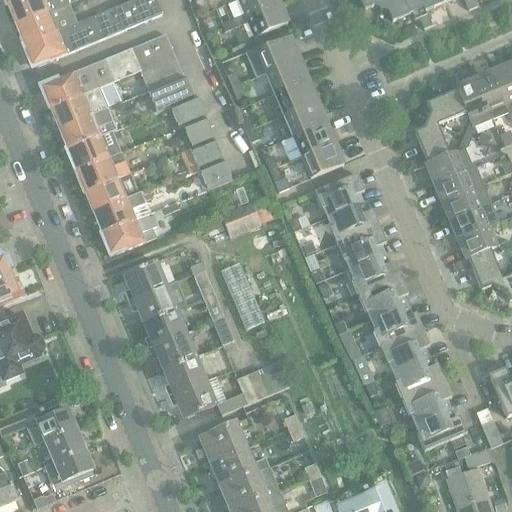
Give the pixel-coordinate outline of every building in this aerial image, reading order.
[(8,8),(16,28),(69,6),(66,0),(55,0),(45,5),(42,0),(25,0),(6,8),(8,8)] [(161,17),(153,0),(142,0),(132,4),(135,13),(140,26),(161,17)] [(244,16),(233,21),(237,29),(248,24),(246,21),(279,6),(276,0),(242,0),(238,2),(244,16)] [(373,8),(381,11),(385,0),(358,0),(364,12),(373,8)] [(392,24),(412,15),(405,0),(385,0),(381,11),(388,15),(392,24)] [(432,28),(426,13),(425,13),(419,0),(405,0),(412,15),(416,13),(424,31),(432,28)] [(419,0),(425,13),(426,13),(444,5),(441,0),(419,0)] [(463,0),(468,13),(477,9),(473,0),(463,0)] [(73,17),(69,6),(16,28),(24,49),(58,35),(57,34),(53,25),(73,17)] [(287,26),(279,6),(246,21),(248,24),(254,40),(287,26)] [(140,26),(135,13),(129,15),(128,10),(116,15),(114,11),(57,34),(58,35),(24,49),(25,50),(24,51),(30,68),(37,70),(140,26)] [(225,34),(237,29),(233,21),(222,26),(225,34)] [(50,111),(100,91),(140,74),(175,60),(166,38),(43,88),(41,94),(48,111),(50,111)] [(256,54),(265,76),(302,60),(296,47),(293,49),(290,40),(256,54)] [(140,74),(148,95),(184,81),(175,60),(140,74)] [(308,73),(302,60),(265,76),(274,97),(308,82),(304,74),(308,73)] [(511,65),(494,73),(507,106),(511,104),(511,105),(511,65)] [(494,73),(475,81),(492,123),(496,131),(511,124),(508,118),(511,116),(511,105),(511,104),(507,106),(494,73)] [(228,80),(232,90),(240,86),(236,77),(228,80)] [(450,90),(456,88),(452,77),(443,81),(446,89),(450,90)] [(157,116),(171,110),(192,101),(184,81),(148,95),(157,116)] [(456,90),(457,93),(466,114),(469,122),(473,131),(474,130),(492,123),(475,81),(456,90)] [(311,90),(308,82),(274,97),(283,118),(320,102),(314,89),(311,90)] [(245,99),(240,86),(232,90),(237,103),(245,99)] [(108,111),(100,91),(50,111),(59,132),(107,112),(107,111),(108,111)] [(429,115),(426,123),(436,127),(466,114),(457,93),(426,106),(429,115)] [(180,130),(182,129),(205,120),(196,100),(192,101),(171,110),(180,130)] [(325,115),(320,102),(283,118),(292,139),(325,125),(322,117),(325,115)] [(112,124),(107,112),(59,132),(67,152),(67,153),(113,135),(117,133),(113,124),(112,124)] [(214,142),(205,120),(182,129),(187,140),(191,139),(195,150),(214,142)] [(241,124),(245,134),(253,130),(249,121),(241,124)] [(474,132),(474,130),(473,131),(469,122),(463,138),(471,141),(474,132)] [(414,134),(428,165),(428,166),(449,157),(436,127),(426,123),(423,131),(414,134)] [(329,132),(325,125),(292,139),(301,160),(338,144),(332,131),(329,132)] [(259,143),(253,130),(245,134),(251,147),(259,143)] [(118,146),(113,135),(67,153),(67,152),(65,153),(74,175),(121,155),(117,146),(118,146)] [(488,148),(491,139),(481,135),(477,143),(488,148)] [(467,150),(471,141),(463,138),(457,153),(464,150),(465,151),(467,150)] [(223,163),(214,142),(195,150),(190,152),(199,173),(223,163)] [(343,157),(338,144),(301,160),(310,181),(343,167),(340,159),(343,157)] [(473,169),(465,151),(464,150),(457,153),(449,157),(428,166),(428,165),(425,167),(433,186),(473,169)] [(124,164),(121,155),(74,175),(83,195),(85,195),(130,177),(126,164),(124,164)] [(265,162),(269,173),(277,170),(273,159),(265,162)] [(413,173),(424,169),(421,162),(417,161),(409,164),(413,173)] [(506,177),(511,174),(511,168),(509,162),(501,166),(506,177)] [(207,194),(231,184),(223,163),(199,173),(207,194)] [(433,186),(441,205),(483,187),(475,168),(473,169),(433,186)] [(283,182),(277,170),(269,173),(274,185),(283,182)] [(135,188),(130,177),(85,195),(93,216),(139,197),(135,188)] [(326,210),(330,219),(363,205),(359,196),(364,194),(357,177),(314,195),(321,212),(326,210)] [(441,205),(449,224),(491,206),(483,187),(441,205)] [(148,218),(140,197),(139,197),(93,216),(102,237),(148,218)] [(272,200),(251,208),(222,221),(229,240),(280,218),(277,210),(272,200)] [(367,215),(363,205),(330,219),(334,229),(329,231),(336,247),(379,229),(372,213),(367,215)] [(176,206),(148,218),(102,237),(100,238),(108,256),(113,258),(156,240),(153,233),(157,231),(154,224),(179,214),(176,206)] [(497,221),(491,206),(449,224),(457,243),(489,229),(498,225),(496,221),(497,221)] [(294,235),(301,231),(296,220),(289,223),(294,235)] [(386,245),(379,229),(336,247),(343,263),(348,261),(352,271),(385,257),(381,247),(386,245)] [(465,262),(468,261),(468,260),(489,251),(489,252),(497,248),(497,247),(489,229),(457,243),(465,262)] [(511,245),(507,243),(497,247),(497,248),(511,254),(511,245)] [(301,249),(305,259),(314,255),(310,245),(301,249)] [(490,288),(498,291),(502,282),(489,252),(489,251),(468,260),(468,261),(481,292),(490,288)] [(389,266),(385,257),(352,271),(356,280),(351,282),(358,298),(400,281),(394,264),(389,266)] [(0,307),(23,299),(11,270),(12,270),(7,259),(4,260),(0,259),(0,258),(0,307)] [(464,271),(466,268),(464,261),(452,266),(456,275),(464,271)] [(125,295),(129,305),(167,289),(157,265),(123,279),(129,293),(125,295)] [(190,271),(193,278),(203,273),(201,266),(190,271)] [(239,267),(221,274),(246,333),(264,325),(239,267)] [(310,275),(315,286),(323,283),(318,271),(310,275)] [(193,278),(202,301),(213,297),(203,273),(193,278)] [(511,277),(502,282),(498,291),(506,294),(509,303),(511,302),(511,277)] [(407,297),(400,281),(358,298),(365,315),(370,313),(373,322),(407,308),(403,299),(407,297)] [(326,285),(317,289),(322,300),(331,296),(326,285)] [(136,313),(142,327),(177,312),(167,289),(129,305),(133,314),(136,313)] [(202,301),(212,325),(223,320),(213,297),(202,301)] [(411,318),(407,308),(373,322),(377,332),(373,334),(380,350),(422,332),(415,316),(411,318)] [(144,342),(148,352),(187,336),(177,312),(142,327),(148,340),(144,342)] [(0,391),(2,390),(0,385),(21,377),(18,369),(39,360),(38,358),(41,357),(43,353),(39,342),(34,339),(31,341),(21,317),(0,325),(0,391)] [(233,344),(223,320),(212,325),(222,348),(233,344)] [(334,326),(338,337),(347,333),(343,322),(334,326)] [(429,349),(422,332),(380,350),(387,367),(391,365),(395,374),(429,360),(425,351),(429,349)] [(347,333),(338,337),(342,344),(350,341),(347,333)] [(157,360),(163,374),(196,360),(192,351),(201,347),(196,334),(187,338),(187,336),(148,352),(152,362),(157,360)] [(355,347),(345,352),(347,355),(350,362),(361,357),(357,350),(355,347)] [(168,400),(206,384),(196,360),(163,374),(168,388),(164,390),(168,400)] [(433,369),(429,360),(395,374),(399,383),(395,385),(402,402),(444,384),(437,367),(433,369)] [(278,365),(267,369),(278,395),(289,390),(278,365)] [(267,369),(257,374),(267,399),(278,395),(267,369)] [(505,370),(488,378),(506,420),(511,417),(511,372),(507,375),(505,370)] [(357,377),(362,388),(372,384),(367,373),(357,377)] [(257,374),(247,378),(258,403),(267,399),(257,374)] [(236,382),(242,397),(247,408),(258,403),(247,378),(236,382)] [(221,419),(247,408),(242,397),(224,404),(214,381),(206,384),(168,400),(172,410),(177,408),(183,422),(216,408),(221,419)] [(451,400),(444,384),(402,402),(409,418),(413,416),(417,426),(451,411),(447,402),(451,400)] [(378,396),(373,385),(365,388),(369,399),(378,396)] [(62,400),(43,408),(45,413),(64,405),(62,400)] [(309,405),(301,408),(305,416),(313,412),(309,405)] [(384,409),(372,414),(381,426),(390,422),(384,409)] [(33,448),(43,444),(75,431),(67,412),(41,423),(37,411),(0,426),(0,436),(2,440),(26,430),(33,448)] [(455,421),(451,411),(417,426),(421,435),(417,437),(424,454),(450,443),(453,451),(465,446),(462,438),(466,436),(459,419),(455,421)] [(284,422),(288,434),(299,429),(294,418),(284,422)] [(199,442),(209,467),(246,451),(240,436),(252,431),(248,422),(236,427),(236,426),(199,442)] [(481,428),(491,451),(502,446),(493,423),(481,428)] [(303,440),(299,429),(288,434),(293,445),(303,440)] [(43,444),(53,467),(84,453),(75,431),(43,444)] [(463,452),(454,455),(457,462),(466,459),(470,457),(467,450),(463,452)] [(252,466),(246,451),(209,467),(219,491),(269,470),(265,461),(252,466)] [(92,472),(84,453),(53,467),(58,479),(50,482),(54,493),(92,477),(90,472),(92,472)] [(448,483),(456,505),(457,511),(490,511),(476,469),(490,464),(487,453),(465,461),(470,475),(462,478),(448,483)] [(19,467),(24,479),(35,474),(30,462),(19,467)] [(419,462),(406,467),(410,478),(424,472),(419,462)] [(303,472),(307,482),(308,481),(308,482),(319,477),(315,467),(303,472)] [(459,468),(445,473),(448,483),(462,478),(459,468)] [(275,485),(269,470),(219,491),(228,511),(235,511),(266,499),(267,500),(279,495),(275,485)] [(428,474),(415,478),(419,490),(427,488),(430,481),(428,474)] [(0,510),(17,504),(5,475),(0,477),(0,510)] [(327,496),(319,477),(308,482),(308,481),(307,482),(315,500),(327,496)] [(393,511),(384,491),(338,510),(338,511),(393,511)] [(43,498),(33,502),(37,511),(47,508),(44,500),(43,498)] [(278,511),(271,511),(267,500),(266,499),(235,511),(286,511),(286,509),(278,511)] [(331,511),(327,501),(313,507),(315,511),(331,511)]
